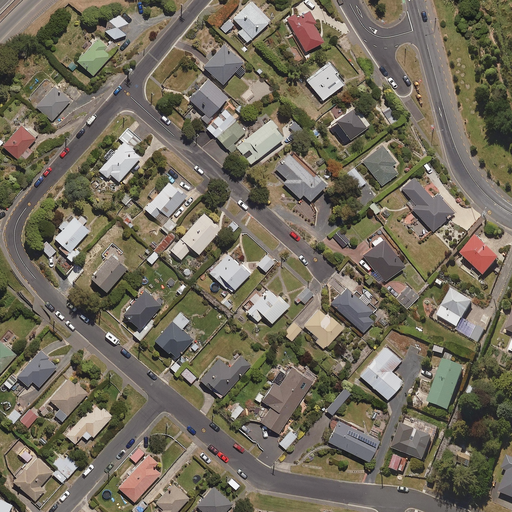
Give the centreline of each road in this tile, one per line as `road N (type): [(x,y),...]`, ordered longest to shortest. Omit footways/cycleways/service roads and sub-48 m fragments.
road 1 (residential): [(124,93),(25,208),(14,243),(56,301),(165,395)]
road 2 (residential): [(319,269),(124,93)]
road 3 (residential): [(165,395),(264,477),(389,496)]
road 4 (secondary): [(511,215),(465,171),(422,26)]
road 5 (residential): [(59,511),(165,395)]
road 6 (residential): [(203,0),(124,93)]
